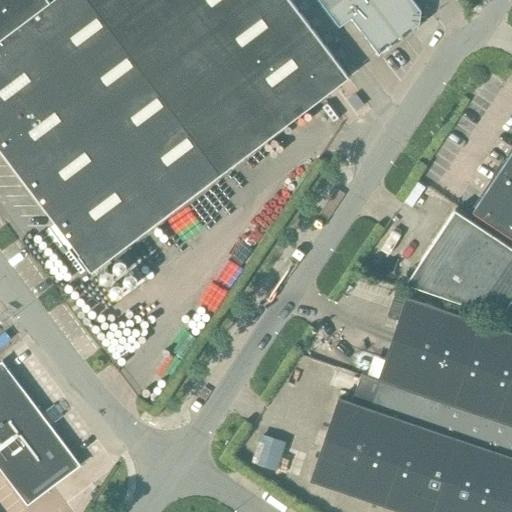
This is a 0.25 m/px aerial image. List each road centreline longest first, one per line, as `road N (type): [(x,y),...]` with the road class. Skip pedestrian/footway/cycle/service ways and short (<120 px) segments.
road 1 (unclassified): [(176,461),(445,58),(476,31)]
road 2 (unclassified): [(176,461),(135,438),(0,275)]
